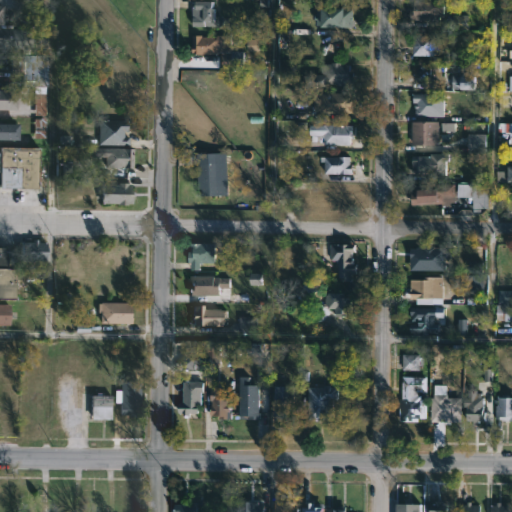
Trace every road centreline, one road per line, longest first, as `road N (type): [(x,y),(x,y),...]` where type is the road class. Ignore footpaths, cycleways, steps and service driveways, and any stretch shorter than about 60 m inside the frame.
road 1 (residential): [(167,0),(161,511)]
road 2 (residential): [(387,0),(381,511)]
road 3 (residential): [(0,225),(511,228)]
road 4 (residential): [(0,462),(511,463)]
